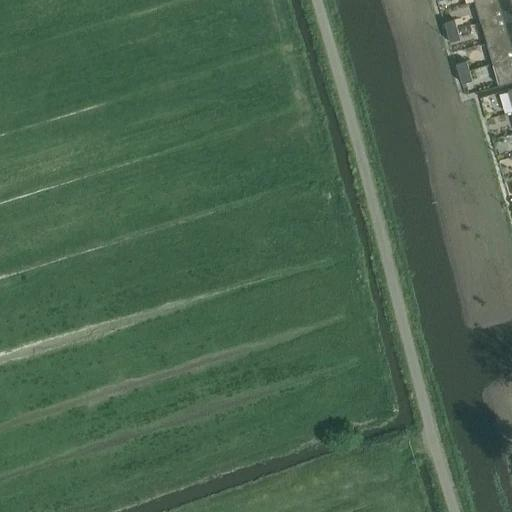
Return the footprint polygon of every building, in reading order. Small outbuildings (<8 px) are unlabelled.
[(511,0),(481,0),(475,2),(481,23),(511,13),(511,0)] [(511,13),(481,23),(487,43),(511,36),(511,13)] [(444,23),(447,33),(457,30),(455,20),(444,23)] [(457,30),(447,33),(450,42),(460,39),(457,30)] [(511,36),(487,43),(493,64),(511,58),(511,36)] [(511,58),(493,64),(499,86),(511,82),(511,58)] [(456,64),(459,74),(469,71),(467,61),(456,64)] [(469,71),(459,74),(462,84),(472,81),(469,71)]
